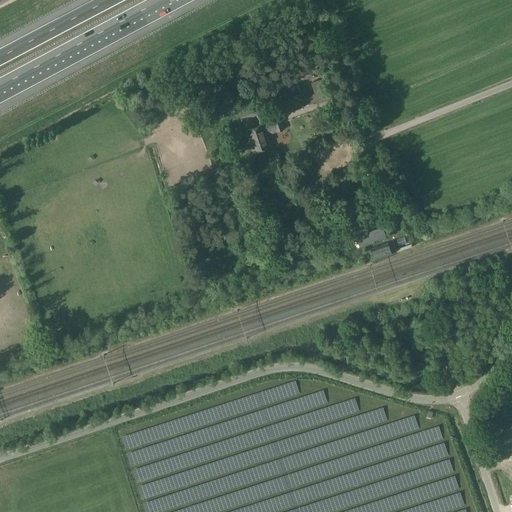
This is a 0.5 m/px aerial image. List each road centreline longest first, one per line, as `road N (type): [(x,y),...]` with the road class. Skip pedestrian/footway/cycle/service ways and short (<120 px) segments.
road 1 (unclassified): [(0,457),(296,365),(413,399),(458,395)]
road 2 (motorway): [(0,87),(164,0)]
road 3 (motorway): [(110,0),(0,58)]
road 4 (unclassified): [(498,511),(458,395)]
